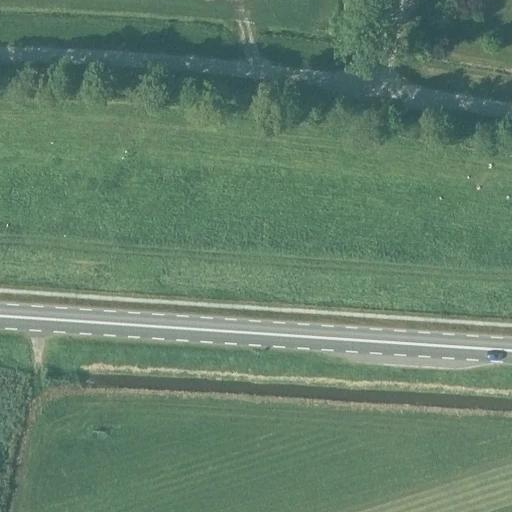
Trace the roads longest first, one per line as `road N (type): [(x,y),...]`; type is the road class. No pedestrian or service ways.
road 1 (unclassified): [(511,108),(94,56),(0,58)]
road 2 (primary): [(511,350),(0,315)]
road 3 (track): [(18,511),(40,318)]
